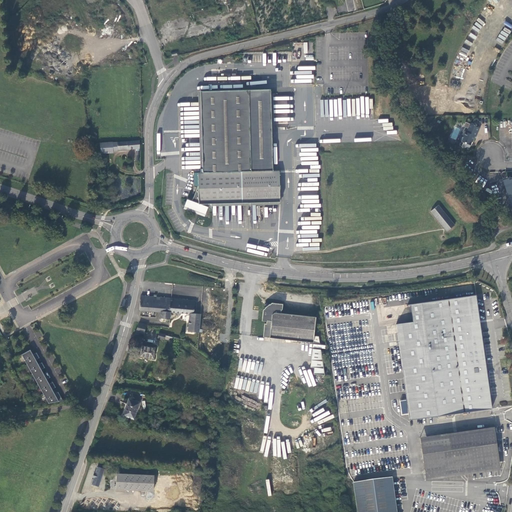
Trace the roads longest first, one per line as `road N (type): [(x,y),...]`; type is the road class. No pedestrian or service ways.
road 1 (unclassified): [(404,0),(179,69),(151,118),(149,196)]
road 2 (secondary): [(231,264),(361,278),(495,256)]
road 3 (unknown): [(498,413),(412,424),(407,444),(421,498),(457,489),(511,497)]
road 4 (secondary): [(109,378),(65,511)]
road 5 (unknown): [(328,42),(329,82),(362,80),(363,44),(341,42)]
